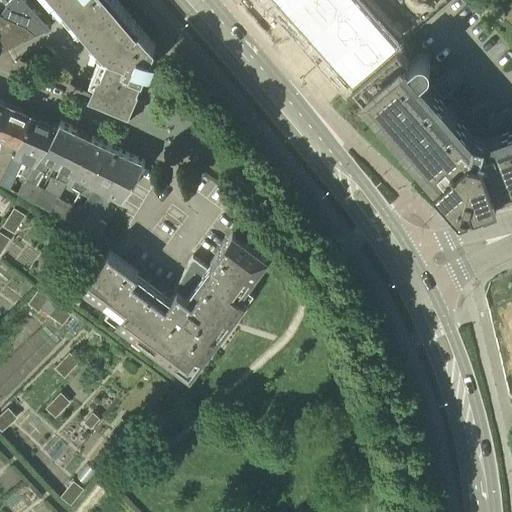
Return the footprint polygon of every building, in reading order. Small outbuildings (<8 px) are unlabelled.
[(51,26),(27,0),(11,0),(3,14),(0,12),(0,52),(13,46),(51,26)] [(101,71),(91,93),(91,94),(130,110),(139,87),(138,87),(143,74),(150,77),(155,71),(158,64),(160,56),(160,52),(154,49),(156,45),(142,28),(142,27),(128,11),(127,11),(125,9),(126,8),(118,0),(64,0),(109,52),(101,71)] [(279,0),(353,83),(398,43),(360,0),(279,0)] [(398,46),(354,85),(459,205),(460,205),(460,203),(469,205),(470,200),(477,202),(496,195),(498,200),(498,201),(499,202),(500,203),(501,204),(503,204),(504,203),(511,200),(511,127),(486,137),(474,134),(421,74),(429,68),(430,66),(431,64),(431,61),(431,59),(430,57),(428,55),(426,53),(424,53),(421,53),(419,53),(417,54),(410,60),(398,46)] [(0,122),(9,103),(0,99),(0,122)] [(0,135),(6,138),(0,149),(0,181),(31,113),(9,103),(0,122),(0,135)] [(511,107),(486,117),(492,133),(511,125),(511,107)] [(24,157),(36,163),(59,125),(31,113),(0,181),(0,182),(10,187),(24,157)] [(26,180),(37,186),(45,171),(52,158),(58,161),(77,128),(61,120),(59,125),(36,163),(26,180)] [(45,190),(58,198),(66,183),(74,170),(72,169),(92,135),(77,128),(58,161),(64,165),(56,178),(53,176),(45,190)] [(109,143),(92,135),(72,169),(74,170),(66,183),(71,186),(71,185),(80,190),(88,178),(109,143)] [(81,211),(88,215),(89,215),(97,201),(105,188),(127,151),(109,143),(88,178),(97,183),(90,195),(89,197),(81,211)] [(89,215),(96,220),(104,206),(113,191),(123,197),(146,160),(127,151),(105,188),(97,201),(89,215)] [(43,189),(37,186),(26,180),(19,193),(36,202),(43,189)] [(58,198),(45,190),(43,189),(36,202),(50,211),(58,198)] [(65,219),(72,206),(58,198),(50,211),(65,219)] [(88,215),(81,211),(72,206),(65,219),(80,228),(88,215)] [(15,231),(21,220),(11,214),(4,224),(15,231)] [(80,228),(80,233),(100,236),(106,225),(96,220),(89,215),(88,215),(80,228)] [(192,289),(183,282),(167,303),(134,278),(139,271),(109,249),(83,284),(111,305),(106,312),(193,376),(256,290),(248,285),(269,258),(233,232),(211,261),(218,266),(198,293),(193,289),(194,288),(193,287),(192,289)] [(42,306),(49,296),(39,289),(30,302),(39,309),(42,306)] [(71,313),(58,303),(51,313),(64,322),(71,313)] [(71,369),(79,360),(70,352),(62,361),(71,369)] [(64,406),(56,398),(47,406),(56,415),(64,406)] [(11,421),(3,412),(0,415),(0,426),(2,429),(11,421)] [(91,426),(99,417),(93,412),(85,421),(91,426)] [(119,441),(126,431),(117,424),(110,434),(119,441)] [(71,503),(79,494),(69,486),(62,496),(71,503)]
